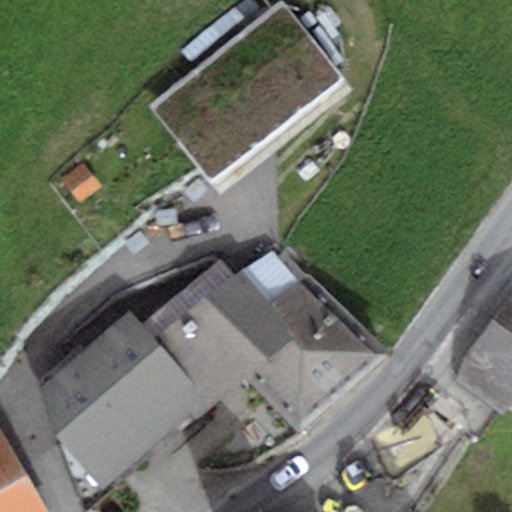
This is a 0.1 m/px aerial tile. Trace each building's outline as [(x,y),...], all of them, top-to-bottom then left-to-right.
[(194,68),(145,107),(208,188),(344,81),(280,0),(279,0),(261,15),(194,68)] [(244,0),(180,51),(194,68),(261,15),(249,0),(244,0)] [(101,186),(82,162),(61,179),(79,202),(101,186)] [(221,262),(142,322),(214,411),(245,376),(304,433),(388,355),(309,273),(300,280),(274,251),(235,277),(221,262)] [(511,296),(463,360),(456,382),(500,417),(508,405),(511,407),(511,296)] [(201,425),(214,411),(142,322),(131,311),(34,392),(49,431),(104,490),(191,412),(201,425)] [(0,511),(46,511),(0,432),(0,511)]
